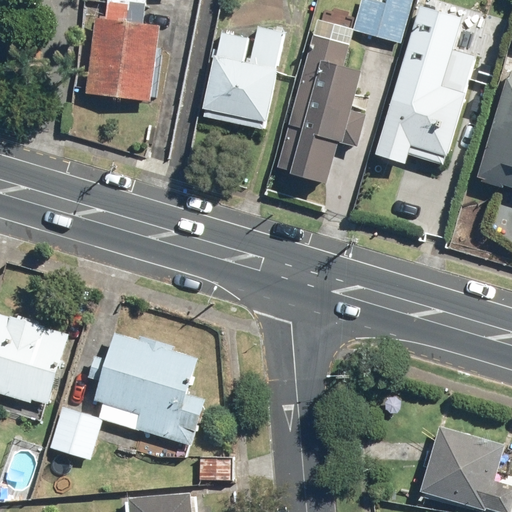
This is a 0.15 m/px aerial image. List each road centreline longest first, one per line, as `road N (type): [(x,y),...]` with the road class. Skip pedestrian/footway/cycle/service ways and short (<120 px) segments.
road 1 (primary): [(0,186),(305,277)]
road 2 (unclassified): [(307,511),(291,338),(305,277)]
road 3 (primary): [(305,277),(511,342)]
